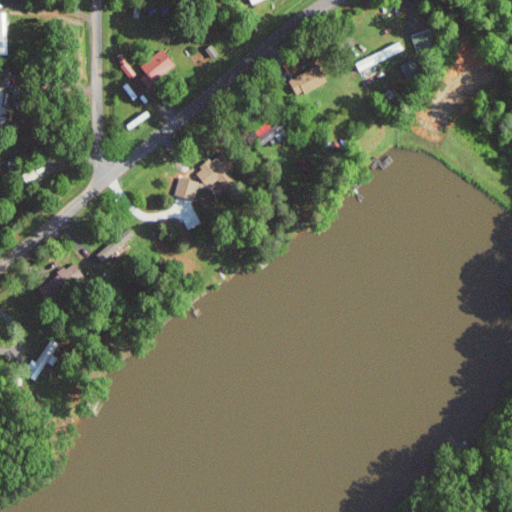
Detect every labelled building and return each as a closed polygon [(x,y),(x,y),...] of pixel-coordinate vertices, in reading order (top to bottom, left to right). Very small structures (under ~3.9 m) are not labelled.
[(0,43),(0,54),(8,54),(8,11),(0,11),(0,43)] [(418,54),(439,47),(434,28),(412,34),(418,54)] [(361,67),(406,51),(403,43),(358,58),(361,67)] [(148,72),(142,77),(149,87),(178,63),(164,47),(142,65),(148,72)] [(123,65),(130,78),(137,74),(130,61),(123,65)] [(299,95),(329,81),(321,64),(291,78),(299,95)] [(195,171),(209,187),(218,179),(228,189),(239,179),(216,153),(195,171)] [(199,199),(207,210),(214,204),(206,193),(199,199)] [(129,249),(118,236),(99,252),(109,265),(129,249)] [(53,298),(81,282),(77,273),(82,271),(77,262),(44,281),(53,298)] [(63,344),(52,337),(39,361),(34,359),(27,371),(39,377),(48,361),(53,364),(63,344)]
